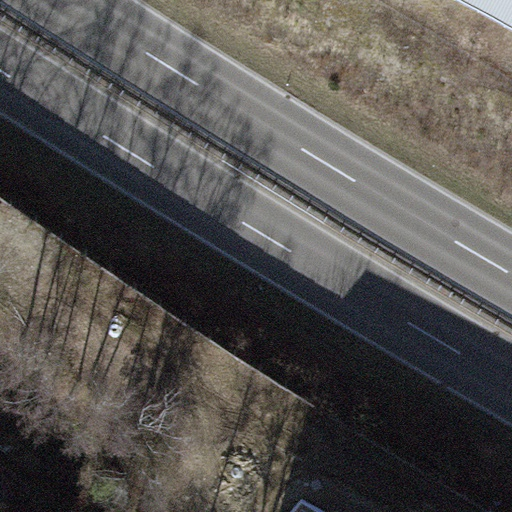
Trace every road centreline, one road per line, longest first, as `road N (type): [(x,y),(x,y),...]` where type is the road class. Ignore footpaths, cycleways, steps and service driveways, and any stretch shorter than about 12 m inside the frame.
road 1 (trunk): [(0,67),(511,380)]
road 2 (trunk): [(511,274),(69,0)]
